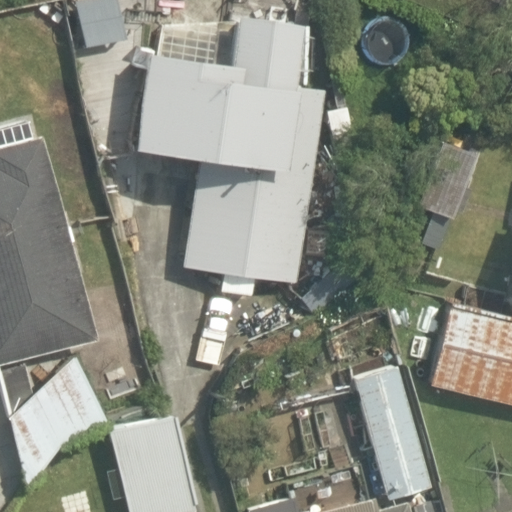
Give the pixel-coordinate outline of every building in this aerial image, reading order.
[(131,147),(199,157),(181,265),(293,282),(323,90),(293,85),(302,25),(234,15),(229,62),(144,51),(131,147)] [(0,384),(9,416),(32,393),(23,360),(97,340),(43,133),(31,137),(27,120),(0,127),(0,384)] [(369,226),(374,188),(357,186),(346,137),(323,143),(332,182),(313,179),(308,217),(369,226)] [(511,404),(511,318),(449,303),(429,384),(511,404)] [(32,393),(9,416),(7,417),(25,490),(61,443),(108,423),(73,353),(32,393)] [(397,364),(353,377),(387,500),(431,488),(397,364)] [(172,412),(107,428),(128,511),(185,511),(195,510),(172,412)] [(299,511),(294,494),(246,510),(246,511),(409,511),(406,501),(377,509),(374,495),(315,511),(299,511)]
